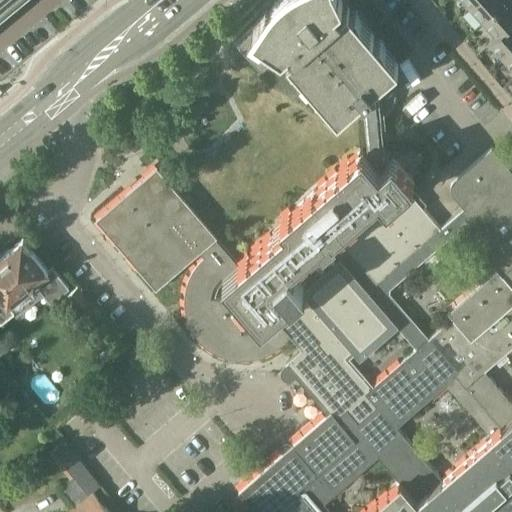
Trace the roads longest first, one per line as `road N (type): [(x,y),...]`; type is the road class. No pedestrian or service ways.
road 1 (secondary): [(0,139),(168,0)]
road 2 (residential): [(511,110),(418,0)]
